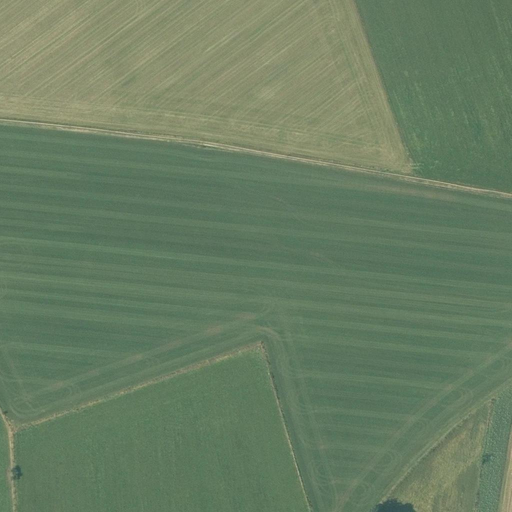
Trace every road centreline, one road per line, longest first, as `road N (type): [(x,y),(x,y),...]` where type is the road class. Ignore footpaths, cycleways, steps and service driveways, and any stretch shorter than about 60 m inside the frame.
road 1 (track): [(0,122),(408,179)]
road 2 (track): [(511,380),(429,442),(371,511)]
